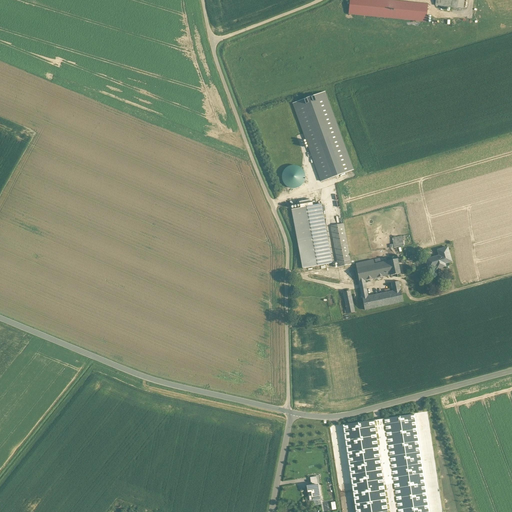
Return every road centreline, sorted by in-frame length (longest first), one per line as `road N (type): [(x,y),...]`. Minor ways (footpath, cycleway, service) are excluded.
road 1 (track): [(288,412),(288,249),(212,42)]
road 2 (residential): [(0,316),(153,379),(288,412)]
road 3 (residential): [(288,412),(347,414),(511,371)]
